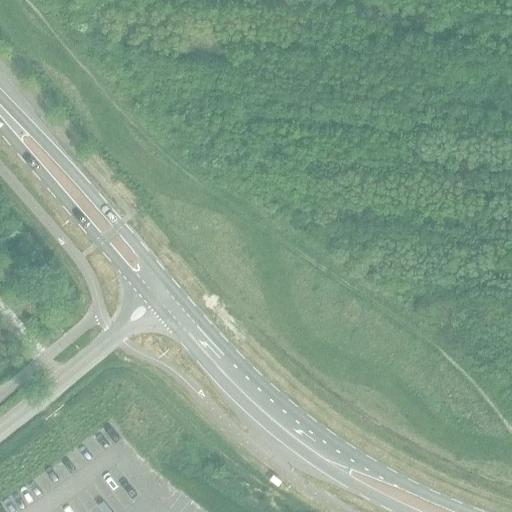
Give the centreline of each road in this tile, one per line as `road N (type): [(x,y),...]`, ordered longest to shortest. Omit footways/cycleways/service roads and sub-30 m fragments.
road 1 (unknown): [(511,431),(439,351),(185,170),(99,86),(29,0)]
road 2 (secondary): [(430,511),(353,474),(267,413),(160,301)]
road 3 (secondary): [(160,301),(0,114)]
road 4 (unclassified): [(0,430),(160,301)]
